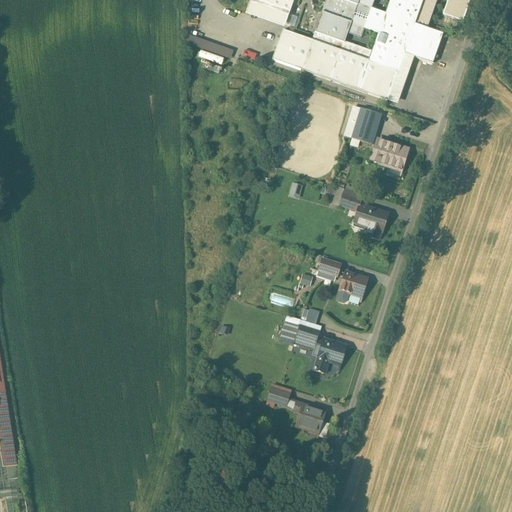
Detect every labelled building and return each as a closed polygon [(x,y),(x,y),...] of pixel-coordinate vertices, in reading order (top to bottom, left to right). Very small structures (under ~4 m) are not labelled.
[(249,0),(249,1),(288,15),(293,0),(249,0)] [(389,0),(371,52),(344,43),(358,0),(325,0),(311,42),(282,32),(271,61),(387,102),(403,55),(432,65),(442,35),(426,29),(436,0),(447,0),(442,15),(462,22),(470,0),(389,0)] [(503,35),(490,28),(486,37),(499,43),(503,35)] [(233,60),(236,50),(193,36),(190,45),(203,50),(200,57),(225,65),(227,58),(233,60)] [(401,105),(404,96),(394,93),(391,102),(401,105)] [(353,108),(344,138),(370,146),(380,116),(353,108)] [(401,172),(408,151),(376,141),(369,162),(401,172)] [(294,183),(291,197),(302,199),(305,185),(294,183)] [(344,190),(338,206),(357,213),(359,206),(362,197),(344,190)] [(359,206),(357,213),(352,228),(367,233),(365,238),(379,242),(388,215),(359,206)] [(340,267),(321,260),(315,277),(325,280),(326,275),(336,278),(340,267)] [(304,274),(302,285),(312,287),(314,277),(304,274)] [(367,281),(344,274),(336,298),(337,303),(342,304),(346,303),(348,295),(361,298),(367,281)] [(275,295),(272,304),(289,308),(291,300),(275,295)] [(319,313),(309,310),(305,323),(315,326),(319,313)] [(319,333),(299,327),(295,338),(315,345),(319,333)] [(346,348),(323,341),(313,371),(324,375),(328,362),(340,366),(346,348)] [(289,396),(270,390),(266,401),(285,408),(289,396)] [(325,413),(295,404),(292,411),(299,413),(295,427),(306,431),(307,429),(319,432),(325,413)] [(7,406),(0,407),(0,429),(6,468),(17,467),(7,406)]
